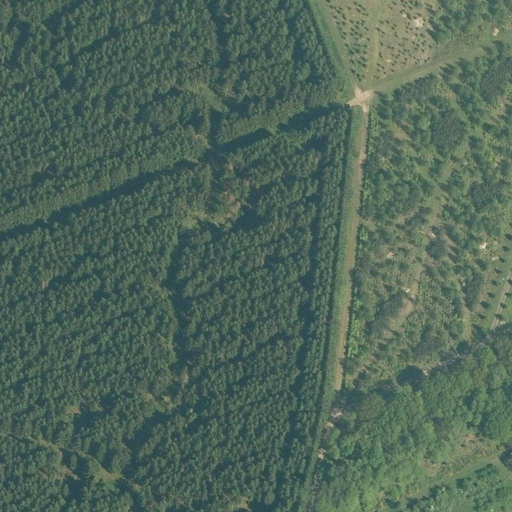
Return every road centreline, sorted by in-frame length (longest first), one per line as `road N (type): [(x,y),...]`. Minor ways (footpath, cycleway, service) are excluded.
road 1 (track): [(511,39),(364,101),(335,413),(465,354),(465,305),(440,200),(448,171),(511,107)]
road 2 (track): [(199,0),(220,30),(206,137),(212,202),(181,247),(171,286),(181,364),(152,428),(115,475)]
road 3 (track): [(335,413),(410,309),(440,200)]
road 4 (track): [(440,200),(411,145),(355,89),(317,0)]
road 5 (track): [(394,511),(511,452)]
road 6 (track): [(115,475),(69,453),(0,441)]
